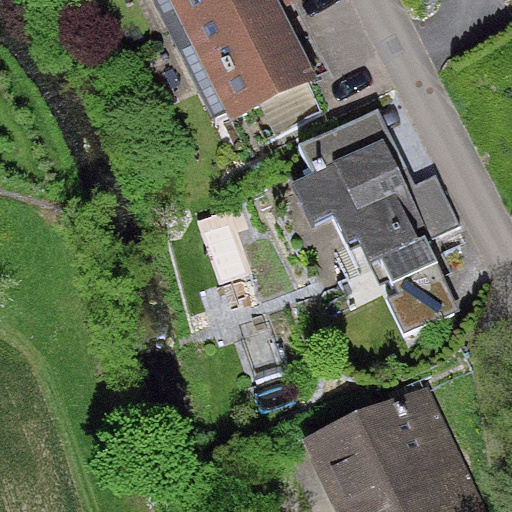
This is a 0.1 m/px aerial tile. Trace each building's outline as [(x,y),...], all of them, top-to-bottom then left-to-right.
[(185,26),(171,0),(154,0),(172,33),(185,26)] [(171,0),(185,26),(238,0),(171,0)] [(283,8),(279,0),(238,0),(185,26),(226,111),(232,121),(318,79),(283,8)] [(279,0),(283,8),(299,0),(279,0)] [(226,111),(185,26),(172,33),(213,118),(226,111)] [(378,108),(301,144),(314,172),(292,183),(312,227),(334,216),(350,249),(361,244),(380,284),(391,279),(392,282),(395,281),(438,261),(429,241),(461,225),(437,174),(415,185),(378,108)] [(460,310),(438,261),(395,281),(400,292),(387,298),(404,335),(460,310)] [(484,511),(427,385),(304,440),(336,511),(484,511)]
